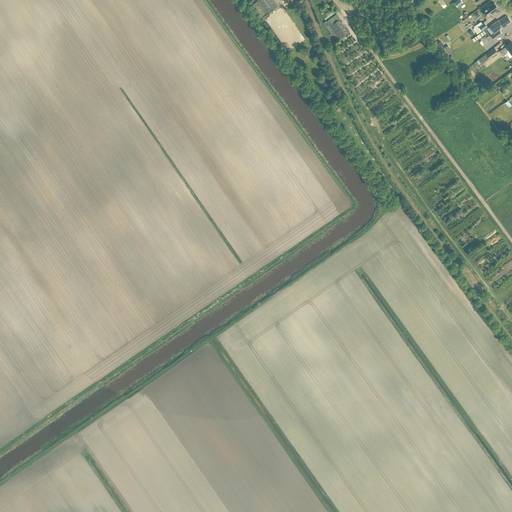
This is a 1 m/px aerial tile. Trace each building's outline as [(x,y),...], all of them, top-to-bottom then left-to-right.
[(262,16),(266,13),(259,5),(260,4),(257,0),(252,4),(262,16)] [(273,0),(258,0),(268,13),(278,6),(273,0)] [(444,9),(447,6),(442,0),(439,3),(444,9)] [(486,19),(491,15),(490,14),(498,8),(494,2),(491,5),(490,4),(480,11),(486,19)] [(500,31),(500,30),(508,25),(507,24),(511,21),(508,16),(507,17),(506,16),(499,21),(498,20),(490,26),(495,33),(491,35),(494,39),(502,33),(500,31)] [(324,23),(336,40),(349,31),(340,18),(330,25),(326,21),(324,23)] [(477,34),(487,26),(484,22),(479,26),(477,24),(474,26),(475,28),(473,29),(477,34)] [(474,41),(486,33),(484,30),(472,38),(474,41)] [(511,55),(511,42),(500,50),(503,55),(508,52),(507,50),(508,50),(511,55)] [(452,51),(448,45),(442,49),(447,56),(452,51)] [(495,48),(487,55),(489,59),(498,52),(495,48)]
